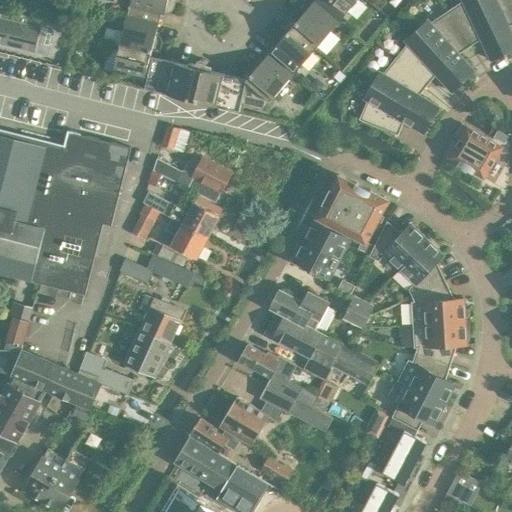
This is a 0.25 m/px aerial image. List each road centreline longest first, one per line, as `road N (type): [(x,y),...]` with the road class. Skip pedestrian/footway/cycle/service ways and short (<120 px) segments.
road 1 (residential): [(413,191),(350,158),(329,163),(134,511)]
road 2 (residential): [(421,511),(493,363)]
road 3 (residential): [(507,72),(456,111),(413,191)]
road 4 (residential): [(493,363),(486,293),(467,243)]
